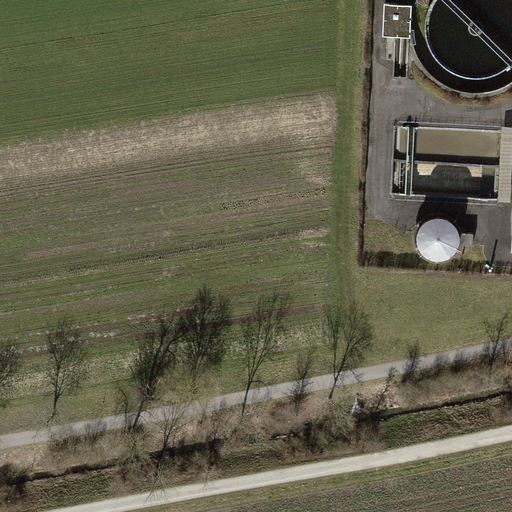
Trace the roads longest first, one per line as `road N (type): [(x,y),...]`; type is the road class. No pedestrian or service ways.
road 1 (track): [(0,440),(511,346)]
road 2 (track): [(511,433),(95,511)]
road 3 (track): [(511,114),(401,111),(377,120),(376,198),(389,213),(478,217),(501,261),(511,261)]
